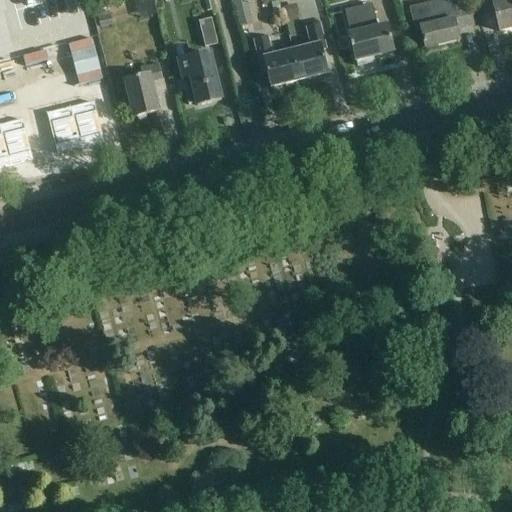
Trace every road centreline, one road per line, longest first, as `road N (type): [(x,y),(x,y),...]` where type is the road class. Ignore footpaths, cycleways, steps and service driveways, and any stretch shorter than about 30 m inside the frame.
road 1 (tertiary): [(0,224),(261,159)]
road 2 (tertiary): [(261,159),(511,97)]
road 3 (unclassified): [(261,159),(221,0)]
